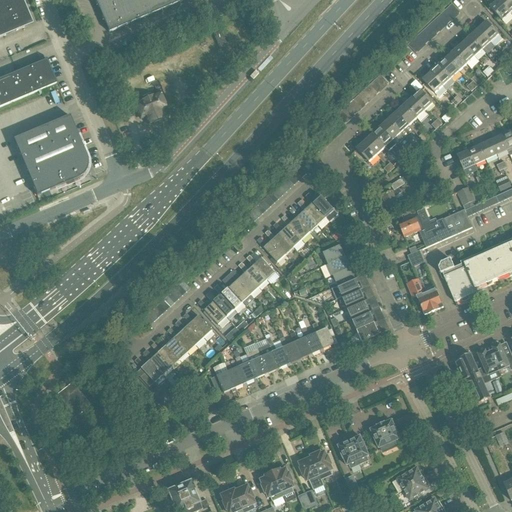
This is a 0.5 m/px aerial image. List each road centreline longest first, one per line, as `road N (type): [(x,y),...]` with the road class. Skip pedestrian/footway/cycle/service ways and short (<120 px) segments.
road 1 (primary): [(0,379),(134,266),(383,0)]
road 2 (primary): [(347,0),(177,184),(24,324)]
road 3 (tertiary): [(45,503),(405,347)]
road 4 (residential): [(128,359),(231,264),(331,153)]
road 5 (residential): [(123,183),(162,163),(295,17)]
road 6 (residential): [(331,153),(479,0)]
road 7 (residential): [(123,183),(42,0)]
road 8 (residential): [(491,511),(424,363),(405,347)]
road 9 (residential): [(405,347),(405,371),(473,511)]
road 10 (residential): [(453,193),(435,143),(488,101),(511,98)]
road 11 (residential): [(123,183),(0,235)]
